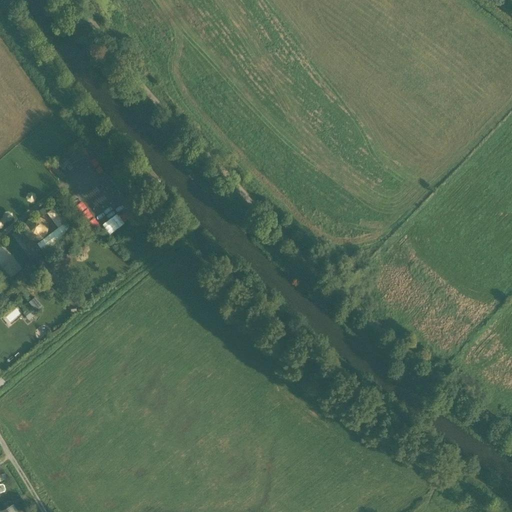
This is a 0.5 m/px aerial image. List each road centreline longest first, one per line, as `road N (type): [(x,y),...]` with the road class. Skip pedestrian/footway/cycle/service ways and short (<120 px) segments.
road 1 (track): [(511,439),(283,246),(196,155),(71,0)]
road 2 (track): [(0,384),(183,233)]
